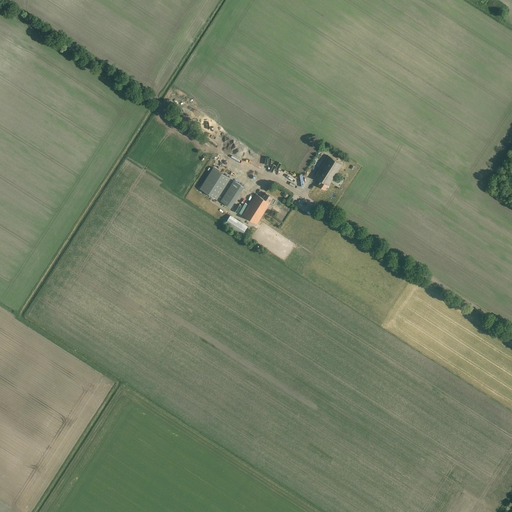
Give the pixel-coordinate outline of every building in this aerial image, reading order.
[(329,186),(343,165),(329,156),(315,177),(320,180),(320,181),(321,182),(318,186),(325,190),(328,186),(329,186)] [(200,189),(217,200),(231,179),(214,168),(200,189)] [(245,187),(234,181),(221,202),(231,208),(245,187)] [(273,198),(266,193),(264,197),(262,197),(262,198),(257,194),(243,215),(257,224),(271,203),(270,203),(273,198)] [(306,201),(304,199),(303,201),(297,198),(294,204),(302,208),(306,201)] [(231,215),(225,224),(242,235),(248,226),(231,215)]
